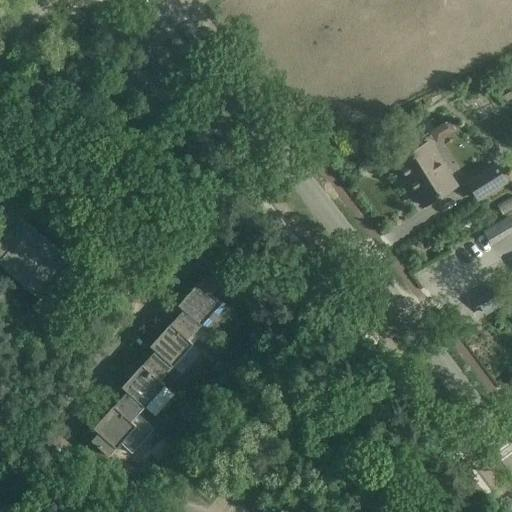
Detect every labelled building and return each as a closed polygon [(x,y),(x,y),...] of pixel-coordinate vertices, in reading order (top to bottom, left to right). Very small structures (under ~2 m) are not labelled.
[(53,89),(35,73),(25,84),(44,101),(53,89)] [(450,116),(430,130),(440,143),(459,129),(450,116)] [(454,185),(429,143),(397,162),(422,204),(454,185)] [(508,184),(496,164),(466,183),(479,203),(508,184)] [(33,205),(18,192),(0,210),(0,264),(38,299),(31,307),(46,321),(86,276),(21,218),(33,205)] [(511,210),(511,197),(497,206),(503,215),(511,210)] [(511,217),(483,225),(488,240),(511,233),(511,217)] [(162,227),(172,237),(176,233),(178,230),(168,221),(162,227)] [(156,234),(167,243),(172,237),(162,227),(156,234)] [(167,243),(162,249),(171,257),(185,241),(176,233),(172,237),(167,243)] [(161,249),(162,249),(167,243),(156,234),(150,240),(161,249)] [(171,257),(179,264),(179,265),(194,249),(185,241),(171,257)] [(179,265),(179,264),(176,267),(186,276),(204,257),(194,249),(179,265)] [(178,318),(193,333),(200,326),(201,326),(221,304),(215,299),(223,291),(207,277),(200,284),(200,283),(178,306),(184,311),(178,318)] [(46,335),(24,315),(11,329),(33,349),(46,335)] [(156,352),(150,359),(166,374),(166,373),(193,345),(200,338),(194,332),(193,333),(178,318),(172,325),(172,324),(151,347),(156,352)] [(166,374),(150,359),(143,366),(122,388),(128,393),(122,400),(137,414),(144,408),(145,408),(164,386),(159,381),(166,374)] [(230,365),(221,359),(215,370),(223,375),(230,365)] [(137,414),(122,400),(115,407),(94,429),(99,434),(92,441),(109,456),(115,449),(116,449),(137,427),(131,422),(137,414)] [(195,416),(186,406),(179,413),(190,423),(195,416)]
